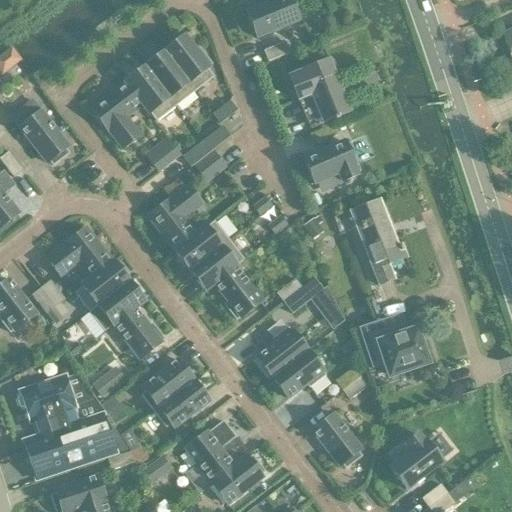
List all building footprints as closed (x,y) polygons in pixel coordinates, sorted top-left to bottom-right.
[(246,15),(256,39),(298,22),(288,0),(269,0),(271,5),(246,15)] [(163,53),(194,93),(213,78),(207,70),(208,70),(207,69),(211,65),(199,50),(195,53),(183,38),(163,53)] [(286,42),(263,51),(268,63),(290,54),(286,42)] [(144,68),(175,108),(194,93),(163,53),(144,68)] [(298,73),(287,77),(297,102),(311,97),(322,125),(334,120),(335,121),(339,120),(338,118),(351,113),(330,60),(298,73)] [(175,108),(144,68),(124,84),(125,85),(141,106),(149,115),(150,115),(156,123),(175,108)] [(141,106),(125,85),(91,112),(107,132),(108,131),(122,149),(139,137),(125,118),(141,106)] [(236,112),(229,102),(212,115),(220,125),(236,112)] [(19,129),(47,165),(50,163),(53,167),(68,155),(65,151),(68,149),(40,113),(19,129)] [(202,143),(209,152),(229,137),(222,128),(202,143)] [(180,157),(165,140),(144,157),(159,174),(180,157)] [(209,152),(202,143),(183,158),(190,167),(209,152)] [(344,145),(302,163),(313,187),(338,176),(342,185),(356,179),(352,170),(355,169),(344,145)] [(8,153),(0,159),(0,162),(13,179),(22,172),(8,153)] [(207,183),(225,170),(213,154),(196,168),(207,183)] [(3,174),(0,175),(0,229),(18,216),(2,196),(13,187),(3,174)] [(175,252),(195,236),(182,219),(201,205),(188,188),(170,203),(169,201),(148,217),(175,252)] [(271,207),(264,198),(252,207),(259,217),(271,207)] [(401,253),(403,252),(401,246),(395,249),(379,204),(349,215),(376,287),(393,281),(388,268),(404,262),(401,253)] [(286,227),(280,219),(269,227),(275,236),(286,227)] [(314,219),(302,227),(310,241),(323,233),(314,219)] [(189,273),(229,242),(214,223),(206,229),(205,228),(195,236),(175,252),(173,253),(189,273)] [(91,280),(112,264),(85,230),(64,246),(65,247),(47,261),(60,278),(78,263),(91,280)] [(214,285),(235,269),(236,268),(236,267),(244,261),(229,242),(189,273),(204,293),(214,285)] [(112,264),(91,280),(81,288),(82,288),(74,295),(89,314),(97,308),(128,283),(113,263),(112,264)] [(235,269),(214,285),(228,303),(224,306),(236,321),(240,318),(241,319),(261,303),(235,269)] [(276,295),(283,304),(291,315),(323,291),(314,280),(302,290),(294,280),(276,295)] [(14,331),(15,332),(35,317),(8,281),(0,286),(0,313),(2,316),(0,316),(0,321),(10,334),(14,331)] [(40,289),(55,308),(64,301),(50,282),(40,289)] [(134,311),(144,303),(128,283),(97,308),(89,314),(104,334),(113,326),(134,311)] [(55,308),(40,289),(31,297),(45,315),(55,308)] [(160,344),(164,341),(152,325),(148,328),(134,311),(113,326),(140,361),(161,345),(160,344)] [(400,316),(359,330),(372,368),(384,364),(388,377),(407,371),(409,375),(424,370),(422,366),(426,364),(425,361),(427,360),(423,347),(421,348),(418,340),(415,341),(412,332),(406,334),(400,316)] [(271,380),(306,352),(291,332),(289,333),(286,329),(271,341),(274,345),(255,360),(271,380)] [(306,352),(271,380),(287,399),(305,385),(309,389),(324,376),(321,372),(322,371),(306,352)] [(153,413),(184,389),(193,382),(178,362),(142,389),(145,393),(141,396),(153,413)] [(342,392),(360,378),(353,368),(334,383),(342,392)] [(115,369),(92,386),(102,399),(104,397),(106,401),(126,386),(124,383),(125,382),(115,369)] [(33,422),(39,438),(78,425),(72,409),(74,409),(64,378),(20,393),(21,396),(18,400),(20,408),(25,408),(30,424),(33,422)] [(360,378),(342,392),(349,401),(368,387),(360,378)] [(184,389),(153,413),(166,429),(170,425),(173,429),(209,402),(193,382),(184,389)] [(111,419),(120,414),(112,401),(103,407),(111,419)] [(312,432),(340,468),(342,466),(345,470),(361,458),(358,454),(360,452),(333,416),(312,432)] [(78,425),(39,438),(23,443),(35,480),(115,453),(103,417),(78,425)] [(212,484),(232,468),(219,451),(235,438),(223,423),(207,435),(206,434),(185,450),(212,484)] [(389,470),(398,481),(405,491),(441,463),(425,442),(423,444),(417,436),(405,445),(411,453),(389,470)] [(132,452),(138,464),(147,458),(141,447),(132,452)] [(129,453),(107,461),(111,472),(133,464),(129,453)] [(232,468),(212,484),(210,485),(226,506),(262,478),(260,476),(264,473),(252,457),(248,460),(246,458),(232,468)] [(162,458),(140,474),(149,486),(171,470),(162,458)] [(77,511),(79,511),(104,504),(105,503),(97,478),(54,492),(55,495),(50,497),(55,511),(77,511)] [(465,482),(447,495),(454,505),(472,491),(465,482)] [(421,500),(428,509),(447,495),(440,486),(421,500)] [(447,495),(428,509),(430,511),(444,511),(454,505),(447,495)]
